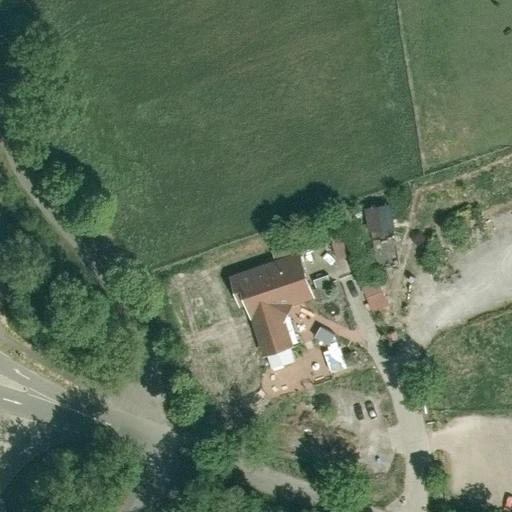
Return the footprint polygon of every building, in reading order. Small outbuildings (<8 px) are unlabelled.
[(387,201),(366,206),(371,229),(392,224),(387,201)] [(323,226),(307,232),(311,243),(327,237),(323,226)] [(345,235),(334,239),(339,256),(351,252),(345,235)] [(319,296),(300,244),(219,273),(250,316),(262,350),(291,339),(280,310),(319,296)] [(380,282),(365,287),(373,313),(388,308),(380,282)] [(318,323),(314,333),(330,341),(334,331),(318,323)]
